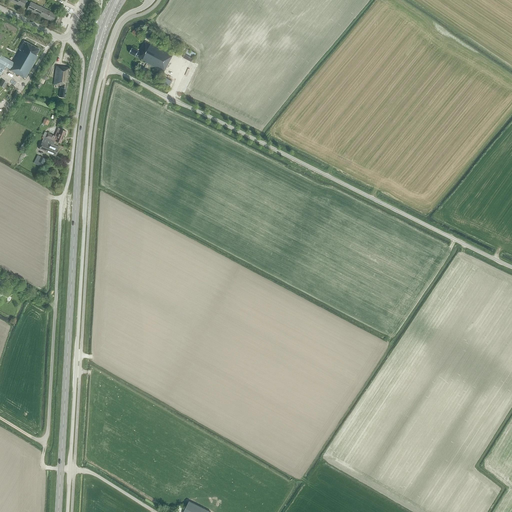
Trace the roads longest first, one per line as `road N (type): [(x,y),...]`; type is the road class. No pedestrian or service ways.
road 1 (unclassified): [(511,267),(103,65)]
road 2 (unclassified): [(67,511),(89,143),(103,65)]
road 3 (unclassified): [(44,441),(60,204),(82,65),(67,36)]
road 4 (primary): [(58,511),(82,123)]
road 5 (primary): [(82,123),(120,0)]
road 6 (primary): [(113,0),(96,42),(82,123)]
